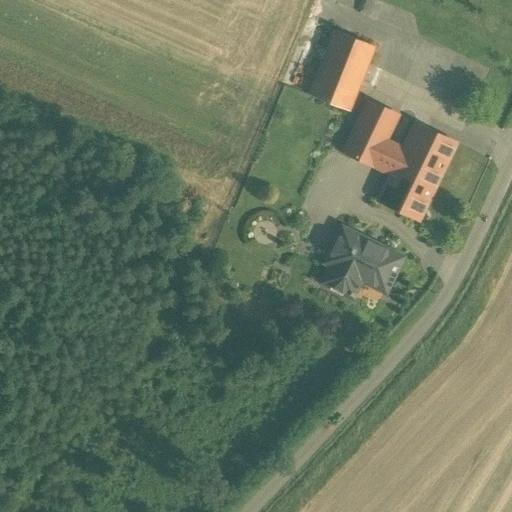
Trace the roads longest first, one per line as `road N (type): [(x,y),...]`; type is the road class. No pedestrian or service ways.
road 1 (unclassified): [(511,152),(449,283),(246,511)]
road 2 (unknown): [(501,176),(373,109)]
